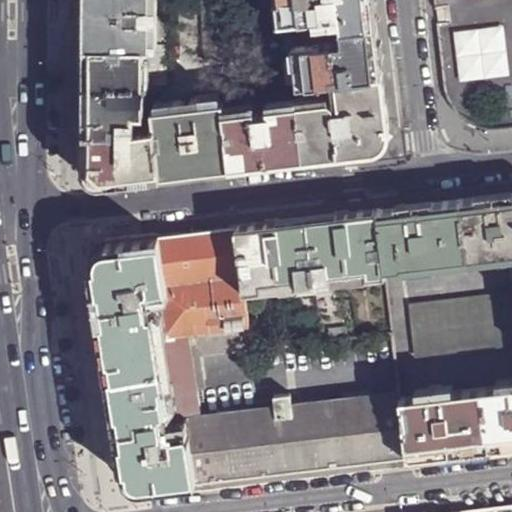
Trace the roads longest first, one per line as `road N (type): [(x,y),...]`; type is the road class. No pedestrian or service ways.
road 1 (residential): [(10,221),(426,175)]
road 2 (residential): [(511,474),(204,511)]
road 3 (secondary): [(40,481),(10,221)]
road 4 (residential): [(404,0),(426,175)]
road 5 (secondary): [(10,221),(6,81)]
